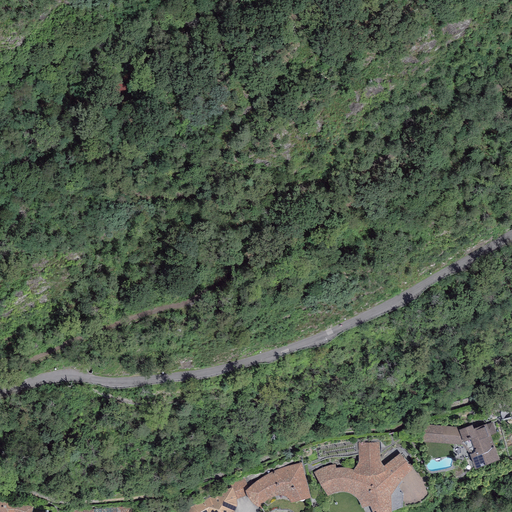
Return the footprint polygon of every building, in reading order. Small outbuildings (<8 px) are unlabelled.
[(145,55),(134,66),(143,75),(154,64),(145,55)] [(132,70),(124,79),(131,86),(140,77),(132,70)] [(421,424),(424,442),(462,444),(470,453),(475,467),(499,457),(490,435),(496,432),(493,422),(487,425),(486,423),(473,428),(471,424),(461,428),(460,427),(421,424)] [(379,442),(358,443),(359,452),(358,457),(358,460),(357,463),(355,466),(353,469),(351,468),(347,468),(344,467),(340,467),(336,468),(335,464),(331,465),(326,466),(322,467),(318,469),(315,472),(313,473),(328,496),(330,494),(333,492),(338,491),(342,491),(348,492),(353,494),(357,498),(360,502),(361,505),(362,507),(370,505),(372,511),(385,511),(391,510),(391,493),(398,483),(403,476),(412,468),(400,452),(383,465),(382,463),(380,460),(380,452),(379,442)] [(248,487),(245,490),(247,495),(248,497),(250,500),(252,502),(254,504),(256,505),(258,507),(262,503),(266,500),(268,498),(272,496),(276,495),(279,495),(281,495),(284,495),(286,496),(287,497),(289,499),(290,500),(291,502),(311,497),(301,463),(289,465),(280,468),(273,471),(265,475),(257,479),(252,484),(248,487)] [(247,495),(245,490),(248,487),(245,477),(226,484),(228,489),(232,487),(236,497),(237,499),(247,495)] [(236,497),(232,487),(228,489),(202,501),(193,505),(182,511),(233,511),(234,511),(237,504),(237,499),(236,497)] [(0,511),(31,511),(33,507),(15,500),(8,498),(4,498),(4,497),(0,495),(0,511)] [(132,511),(132,502),(59,506),(59,511),(132,511)]
